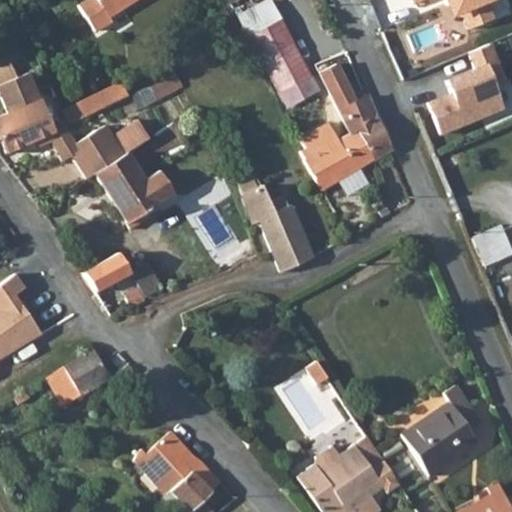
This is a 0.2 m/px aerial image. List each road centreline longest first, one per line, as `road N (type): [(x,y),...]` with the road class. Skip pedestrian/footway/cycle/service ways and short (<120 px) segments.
road 1 (residential): [(344,0),(511,403)]
road 2 (residential): [(0,193),(96,327),(163,382),(267,511)]
